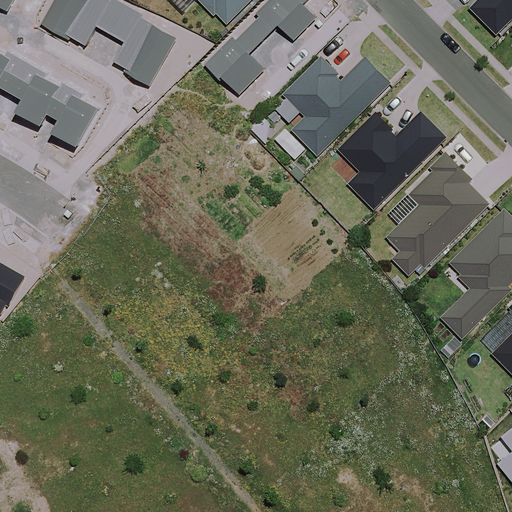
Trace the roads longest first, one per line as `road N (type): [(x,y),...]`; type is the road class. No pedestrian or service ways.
road 1 (unknown): [(78,233),(138,308),(166,373),(183,511)]
road 2 (residential): [(386,0),(511,124)]
